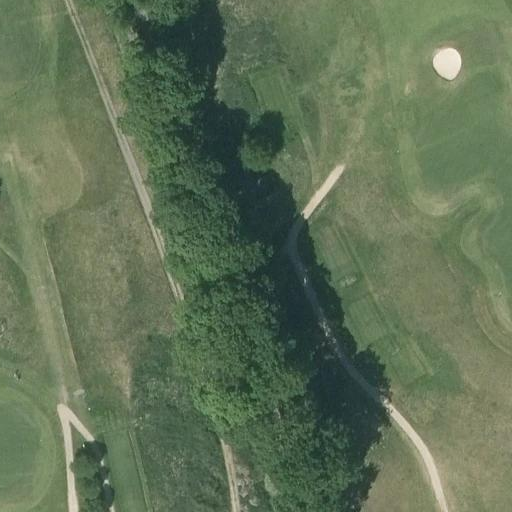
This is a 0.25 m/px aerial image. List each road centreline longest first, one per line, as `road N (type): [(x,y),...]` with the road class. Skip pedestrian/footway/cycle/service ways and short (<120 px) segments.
road 1 (track): [(236,511),(209,387),(67,0)]
road 2 (unclassified): [(307,511),(136,0)]
road 3 (track): [(110,511),(95,447),(62,401),(6,147)]
road 4 (track): [(282,257),(294,258),(351,372),(426,455),(443,511)]
road 5 (track): [(238,305),(286,252),(339,164)]
road 6 (track): [(0,373),(60,415),(74,511)]
